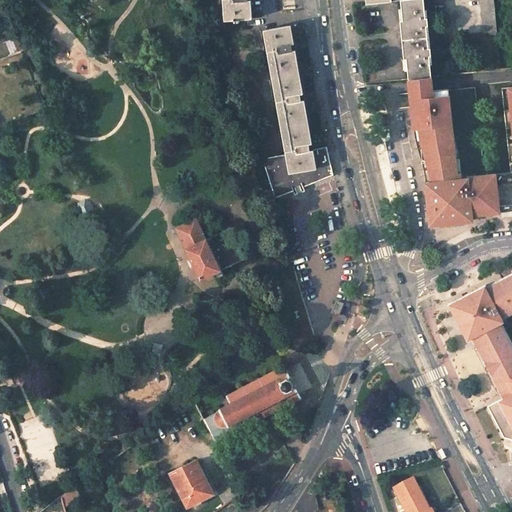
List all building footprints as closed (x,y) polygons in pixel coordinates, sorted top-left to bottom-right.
[(223,0),(225,21),(235,21),(235,23),(240,22),(240,20),(249,19),(248,1),(247,0),(223,0)] [(423,0),(409,0),(401,1),(403,21),(401,21),(401,31),(403,52),(404,59),(407,59),(408,79),(430,77),(423,0)] [(477,0),(481,34),(495,33),(491,0),(477,0)] [(288,26),(264,30),(286,155),(262,159),(275,199),(294,191),(304,187),(333,174),(327,146),(310,150),(309,147),(301,100),(292,51),(288,26)] [(11,56),(25,50),(20,37),(5,43),(11,56)] [(432,91),(431,77),(430,77),(408,79),(410,92),(412,106),(421,106),(419,92),(432,91)] [(421,106),(412,106),(413,117),(414,122),(420,121),(420,127),(414,127),(416,136),(420,155),(422,163),(424,170),(425,177),(427,197),(430,219),(437,218),(438,225),(440,225),(463,222),(466,222),(465,211),(472,210),(473,215),(484,214),(511,211),(511,87),(502,89),(511,173),(468,178),(468,179),(462,180),(461,173),(458,173),(451,115),(447,115),(446,106),(450,106),(448,89),(432,91),(419,92),(421,106)] [(304,187),(294,191),(296,195),(297,194),(297,193),(302,191),(303,193),(306,191),(304,187)] [(176,227),(202,279),(218,271),(247,257),(231,225),(211,235),(202,215),(176,227)] [(511,341),(502,323),(504,318),(511,313),(511,274),(503,279),(504,281),(499,284),(489,289),(486,285),(450,304),(465,334),(468,340),(473,338),(495,382),(497,386),(501,384),(507,397),(504,398),(487,406),(503,438),(510,440),(511,440),(511,341)] [(261,418),(275,411),(275,413),(277,412),(276,411),(291,403),(292,405),(293,404),(292,403),(300,398),(301,400),(303,399),(301,396),(284,364),(282,365),(283,367),(276,370),(275,369),(273,370),(274,371),(260,378),(260,377),(258,378),(258,379),(244,387),(243,385),(242,386),(243,388),(228,395),(227,394),(226,395),(227,397),(225,399),(224,400),(224,402),(225,404),(226,405),(228,405),(219,410),(220,411),(204,419),(215,443),(217,443),(218,442),(217,441),(243,428),(244,429),(245,428),(244,427),(259,419),(260,421),(262,420),(261,418)] [(196,460),(171,473),(188,506),(213,494),(196,460)] [(415,481),(396,490),(406,511),(433,511),(431,511),(430,511),(427,511),(421,499),(424,498),(415,481)] [(41,511),(39,511),(66,511),(62,496),(41,511)] [(424,498),(421,499),(427,511),(430,511),(431,511),(424,498)]
